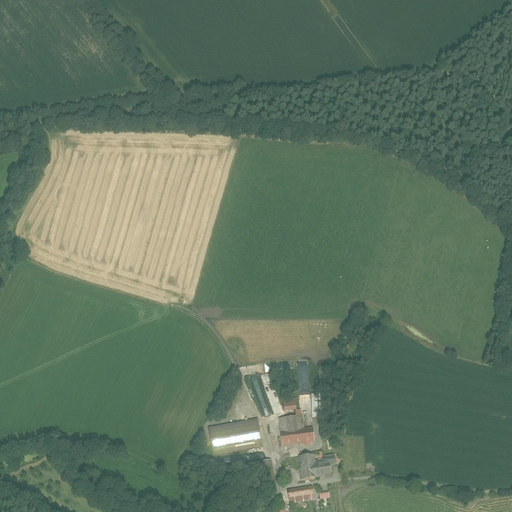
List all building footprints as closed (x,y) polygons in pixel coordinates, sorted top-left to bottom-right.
[(253,382),(254,391),(262,390),(260,381),(253,382)] [(325,394),(311,394),(312,420),(325,419),(325,394)] [(295,398),(283,400),(284,412),(297,411),(295,398)] [(303,416),(279,418),(282,447),(315,443),(313,428),(304,429),(303,416)] [(258,420),(208,428),(213,456),(263,448),(258,420)] [(315,454),(300,456),(303,478),(317,476),(316,464),(315,454)] [(325,462),(316,464),(317,476),(333,474),(332,465),(337,464),(336,455),(324,457),(325,462)] [(272,460),(260,462),(264,487),(275,485),(272,460)] [(313,487),(288,490),(290,504),(315,501),(313,487)]
